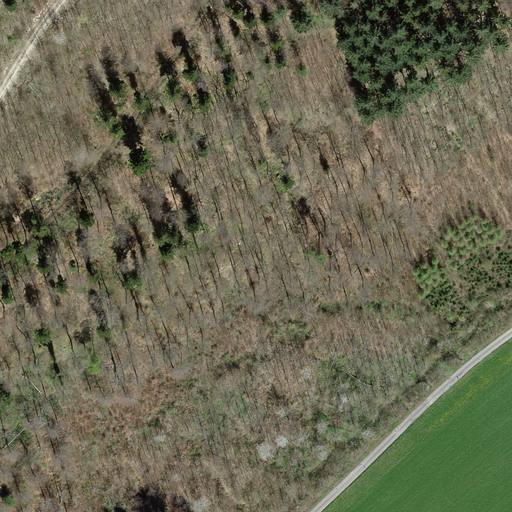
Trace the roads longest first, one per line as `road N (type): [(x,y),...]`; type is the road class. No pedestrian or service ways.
road 1 (track): [(0,273),(151,89),(207,0)]
road 2 (residential): [(511,331),(307,511)]
